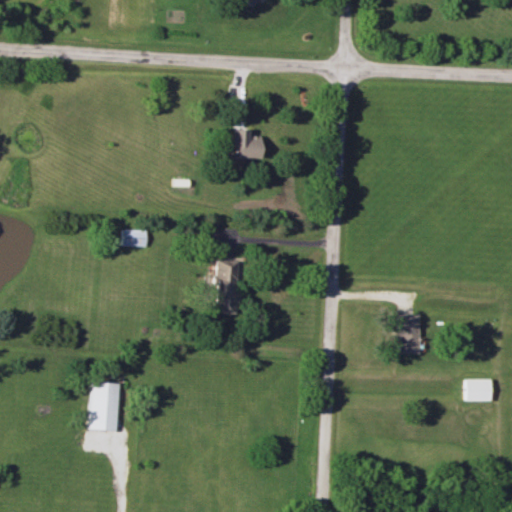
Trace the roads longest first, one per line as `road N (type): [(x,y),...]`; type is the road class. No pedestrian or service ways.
road 1 (residential): [(511,76),(0,50)]
road 2 (residential): [(345,0),(320,511)]
